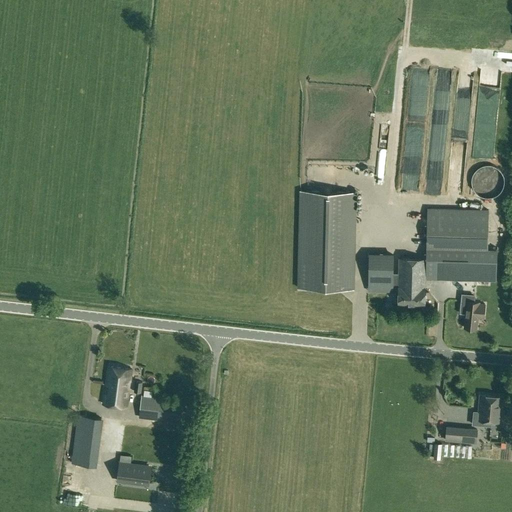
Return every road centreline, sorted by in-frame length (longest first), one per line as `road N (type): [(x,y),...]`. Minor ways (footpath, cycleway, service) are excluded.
road 1 (tertiary): [(511,360),(0,306)]
road 2 (track): [(409,0),(391,175),(361,233),(358,345)]
